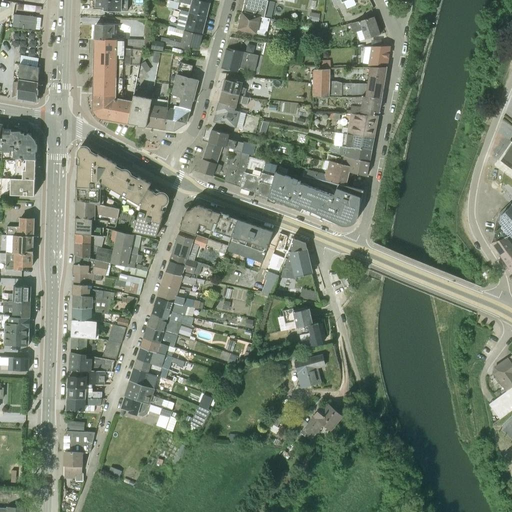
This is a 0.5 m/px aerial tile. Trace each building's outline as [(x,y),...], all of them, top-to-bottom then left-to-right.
[(95,0),(95,7),(103,7),(103,10),(105,10),(105,12),(119,12),(119,10),(127,11),(127,0),(95,0)] [(173,0),(173,1),(167,0),(166,6),(184,11),(185,7),(178,5),(179,2),(190,5),(188,12),(207,17),(210,3),(201,0),(173,0)] [(267,1),(267,0),(266,0),(244,0),(242,12),(270,18),(271,18),(274,3),(267,1)] [(353,0),(330,0),(334,7),(343,2),(346,9),(356,4),(353,0)] [(170,22),(169,26),(202,35),(207,17),(181,10),(177,24),(170,22)] [(242,12),(238,29),(256,33),(257,32),(266,35),(270,18),(242,12)] [(320,14),(309,12),(308,20),(318,21),(320,14)] [(35,23),(36,17),(14,15),(13,21),(35,23)] [(374,16),(350,24),(353,32),(356,31),(359,41),(379,34),(374,16)] [(7,20),(7,26),(34,29),(35,23),(7,20)] [(114,34),(115,25),(95,24),(94,31),(93,31),(93,38),(94,38),(95,39),(112,39),(112,34),(114,34)] [(144,50),(149,51),(151,33),(152,33),(153,27),(151,27),(151,25),(148,25),(148,26),(146,26),(144,50)] [(153,41),(152,49),(163,50),(164,43),(168,43),(168,44),(189,50),(190,47),(199,49),(202,35),(168,26),(166,34),(170,35),(169,38),(161,37),(160,42),(153,41)] [(238,67),(254,71),(258,55),(240,51),(242,40),(230,37),(227,48),(222,68),(237,72),(238,67)] [(94,58),(141,58),(143,50),(125,48),(125,40),(95,39),(94,58)] [(125,40),(125,48),(144,50),(145,40),(125,40)] [(365,47),(361,66),(386,65),(389,46),(365,47)] [(152,62),(157,63),(159,53),(148,51),(147,55),(153,56),(152,62)] [(94,58),(94,76),(124,77),(124,75),(130,75),(130,65),(139,66),(141,58),(94,58)] [(150,69),(145,61),(141,64),(146,72),(150,69)] [(193,66),(180,62),(171,94),(192,101),(198,80),(190,78),(193,66)] [(38,99),(39,68),(20,64),(18,83),(13,82),(12,98),(28,101),(35,102),(38,99)] [(381,99),(386,67),(370,67),(366,84),(342,83),(336,81),(330,81),(330,69),(313,70),(312,96),(350,98),(363,97),(363,96),(381,99)] [(124,77),(94,76),(93,95),(123,96),(124,77)] [(242,83),(243,82),(238,80),(237,82),(224,79),(221,90),(239,95),(241,87),(248,89),(249,85),(242,83)] [(135,89),(128,125),(146,128),(152,92),(135,89)] [(239,95),(221,90),(218,102),(231,105),(230,107),(235,108),(237,103),(247,105),(249,98),(239,95)] [(169,94),(168,105),(190,108),(192,101),(170,94),(169,94)] [(123,96),(93,95),(93,108),(95,111),(94,112),(97,115),(98,115),(100,118),(128,123),(132,101),(123,99),(123,96)] [(378,112),(381,99),(363,96),(363,97),(351,98),(351,104),(354,104),(354,106),(351,106),(350,110),(346,110),(346,113),(378,115),(374,114),(375,112),(378,112)] [(217,123),(236,128),(236,127),(242,128),(246,113),(240,112),(235,110),(235,108),(230,107),(231,105),(218,102),(215,115),(213,122),(217,123)] [(167,108),(150,104),(146,126),(165,129),(167,108)] [(186,122),(190,108),(168,105),(165,129),(174,130),(186,122)] [(346,133),(374,137),(378,115),(350,113),(346,133)] [(36,159),(37,143),(28,133),(19,133),(19,131),(12,131),(12,129),(11,129),(11,128),(3,127),(2,143),(1,158),(36,159)] [(229,134),(211,129),(208,142),(234,149),(233,150),(234,151),(249,154),(252,155),(254,146),(255,144),(244,141),(244,142),(228,139),(229,134)] [(343,133),(341,146),(371,149),(374,137),(343,133)] [(208,142),(203,158),(228,167),(230,158),(232,158),(234,151),(233,150),(234,149),(208,142)] [(511,142),(500,160),(511,168),(511,142)] [(369,162),(371,149),(341,146),(330,143),(328,152),(369,162)] [(104,188),(139,209),(148,188),(151,183),(116,163),(86,146),(83,146),(80,147),(78,149),(77,152),(77,163),(77,186),(104,188)] [(268,197),(277,165),(248,156),(249,154),(234,151),(232,158),(230,158),(228,167),(225,182),(268,197)] [(329,161),(334,162),(336,157),(328,154),(326,160),(329,161)] [(369,162),(343,156),(342,164),(350,167),(349,171),(366,176),(369,162)] [(1,158),(0,177),(35,179),(36,159),(1,158)] [(199,171),(225,180),(228,167),(203,158),(199,170),(199,171)] [(346,186),(350,167),(329,161),(327,170),(325,169),(324,174),(305,169),(304,171),(303,175),(346,186)] [(292,204),(292,205),(319,214),(318,218),(329,221),(330,220),(335,221),(336,219),(346,221),(346,220),(357,222),(359,210),(339,205),(340,201),(360,205),(363,190),(344,186),(329,182),(303,175),(304,171),(277,164),(277,165),(268,197),(268,198),(280,202),(281,200),(284,201),(285,204),(288,203),(292,204)] [(365,181),(348,176),(346,186),(363,190),(365,181)] [(35,179),(0,177),(0,178),(0,183),(0,184),(1,194),(34,195),(35,179)] [(104,188),(77,186),(76,201),(95,203),(95,204),(103,205),(104,188)] [(153,191),(148,188),(139,209),(137,216),(132,214),(131,215),(127,229),(156,236),(162,217),(161,216),(163,211),(164,212),(168,199),(167,196),(165,193),(163,192),(154,190),(153,191)] [(76,201),(76,217),(95,219),(95,214),(117,219),(119,209),(95,204),(95,203),(76,201)] [(360,205),(340,201),(339,205),(359,210),(360,205)] [(511,204),(510,202),(499,213),(496,220),(491,242),(505,237),(509,235),(511,238),(511,236),(511,204)] [(230,236),(238,219),(208,208),(203,207),(198,205),(185,211),(179,229),(195,234),(197,230),(203,233),(205,227),(211,229),(210,235),(221,239),(223,233),(230,236)] [(75,234),(103,236),(104,228),(92,226),(92,219),(76,217),(75,234)] [(6,226),(6,235),(33,236),(33,219),(19,218),(19,226),(6,226)] [(261,263),(273,231),(238,219),(230,236),(226,251),(261,263)] [(179,229),(172,254),(193,260),(198,246),(204,248),(205,245),(207,246),(210,246),(212,240),(195,234),(179,229)] [(114,249),(137,254),(139,245),(141,236),(117,231),(115,243),(114,249)] [(271,294),(278,276),(286,253),(292,238),(278,233),(265,270),(266,271),(263,280),(265,281),(261,292),(271,294)] [(103,236),(75,234),(75,255),(111,263),(113,250),(102,248),(104,237),(103,236)] [(33,236),(6,235),(6,253),(32,254),(33,236)] [(491,242),(500,256),(511,246),(511,244),(505,237),(491,242)] [(292,238),(286,253),(307,248),(305,242),(292,238)] [(511,246),(500,256),(505,263),(511,258),(511,246)] [(312,273),(307,248),(286,253),(278,276),(294,279),(294,277),(312,273)] [(137,254),(114,249),(111,263),(134,268),(137,254)] [(6,253),(5,269),(22,270),(22,266),(32,267),(32,254),(6,253)] [(172,254),(165,272),(182,275),(183,272),(193,274),(193,273),(198,275),(201,266),(208,268),(209,265),(193,260),(172,254)] [(92,274),(105,276),(108,262),(75,255),(74,264),(73,264),(73,273),(92,274)] [(130,274),(146,277),(147,271),(115,264),(115,267),(120,269),(130,271),(130,274)] [(165,272),(161,284),(184,290),(190,291),(190,289),(179,286),(180,283),(195,286),(195,285),(197,285),(198,283),(203,284),(204,280),(182,275),(165,272)] [(73,273),(72,284),(91,285),(92,279),(101,280),(101,276),(92,274),(73,273)] [(118,279),(142,284),(143,279),(119,273),(118,279)] [(118,280),(116,280),(114,285),(125,288),(124,291),(139,294),(142,284),(118,279),(118,280)] [(91,285),(73,284),(73,294),(92,295),(92,297),(110,299),(114,299),(114,293),(91,290),(91,285)] [(184,290),(161,284),(157,296),(182,305),(195,307),(202,309),(203,303),(200,302),(200,301),(182,297),(184,290)] [(8,294),(8,300),(30,301),(30,286),(13,286),(13,294),(8,294)] [(301,289),(299,300),(319,305),(317,293),(301,289)] [(92,295),(73,294),(72,307),(92,308),(108,310),(110,299),(92,297),(92,295)] [(125,301),(136,304),(137,298),(127,295),(127,296),(125,301)] [(157,296),(154,305),(192,317),(195,307),(182,305),(157,296)] [(8,300),(3,301),(3,314),(12,315),(12,316),(29,317),(30,301),(8,300)] [(224,300),(222,308),(229,309),(230,302),(224,300)] [(181,323),(191,326),(194,317),(192,317),(154,305),(152,313),(181,323)] [(107,314),(108,310),(92,308),(72,307),(72,319),(97,321),(100,322),(101,314),(107,314)] [(277,317),(280,331),(312,324),(309,309),(303,310),(303,308),(293,311),(292,309),(282,311),(283,316),(277,317)] [(152,313),(148,325),(177,334),(181,323),(152,313)] [(3,314),(0,314),(0,344),(28,346),(29,317),(12,316),(12,315),(3,314)] [(128,320),(118,317),(116,324),(127,326),(128,320)] [(246,319),(244,327),(251,328),(253,320),(246,319)] [(97,321),(72,320),(71,336),(95,338),(96,338),(97,321)] [(302,348),(322,344),(317,323),(307,326),(308,333),(299,335),(300,341),(300,342),(302,348)] [(121,343),(126,327),(112,324),(108,340),(121,343)] [(173,347),(177,334),(148,325),(143,338),(173,347)] [(93,350),(95,350),(95,344),(92,343),(92,338),(71,336),(70,352),(86,355),(87,344),(90,344),(90,351),(92,351),(93,350)] [(288,339),(290,351),(299,349),(298,338),(295,338),(294,337),(290,337),(290,339),(288,339)] [(173,347),(143,338),(141,347),(181,360),(183,357),(174,354),(175,348),(173,347)] [(228,339),(225,349),(232,351),(235,342),(228,339)] [(115,360),(121,343),(107,340),(101,358),(115,360)] [(141,347),(137,358),(161,367),(169,370),(171,362),(176,363),(176,365),(182,367),(184,361),(181,360),(141,347)] [(70,352),(69,370),(86,371),(93,371),(111,372),(114,360),(70,352)] [(230,354),(226,363),(233,366),(237,357),(230,354)] [(294,362),(300,388),(321,383),(317,368),(325,366),(322,354),(294,362)] [(0,356),(0,365),(8,366),(7,371),(28,370),(28,358),(0,356)] [(505,392),(511,386),(511,364),(507,357),(493,367),(492,374),(505,392)] [(134,368),(158,376),(161,367),(137,358),(134,368)] [(158,376),(134,368),(130,381),(154,388),(158,376)] [(92,384),(93,371),(86,371),(85,376),(69,377),(68,387),(92,388),(92,384)] [(93,371),(92,384),(104,385),(104,373),(111,373),(111,372),(93,371)] [(179,377),(177,382),(184,385),(186,380),(179,377)] [(161,408),(171,411),(174,403),(152,396),(154,388),(143,385),(141,392),(127,387),(124,396),(127,397),(150,404),(161,408)] [(511,409),(511,386),(505,392),(488,404),(499,419),(511,409)] [(68,387),(67,398),(101,399),(102,392),(92,392),(92,388),(68,387)] [(124,401),(122,408),(128,410),(127,412),(137,415),(142,416),(147,414),(150,404),(127,397),(126,400),(125,400),(124,401)] [(67,398),(66,410),(85,411),(94,411),(94,405),(103,406),(105,399),(101,399),(67,398)] [(280,414),(273,410),(264,425),(278,433),(293,406),(286,403),(280,414)] [(301,432),(300,433),(310,441),(323,425),(328,430),(342,414),(336,409),(335,411),(327,404),(323,409),(320,407),(312,416),(313,417),(308,423),(304,420),(297,428),(301,432)] [(200,429),(209,411),(198,405),(192,418),(187,415),(185,420),(190,423),(189,423),(200,429)] [(171,412),(171,411),(161,408),(159,414),(169,418),(171,412)] [(177,414),(171,412),(169,418),(165,429),(172,432),(177,419),(176,418),(177,414)] [(66,451),(65,451),(64,477),(76,477),(76,481),(83,481),(83,473),(82,473),(82,452),(90,452),(95,433),(95,432),(67,430),(67,431),(66,451)] [(229,434),(228,442),(238,443),(238,435),(229,434)] [(181,444),(172,462),(177,464),(180,457),(181,458),(187,447),(181,444)] [(299,463),(307,468),(316,455),(314,453),(312,455),(306,451),(299,463)]
